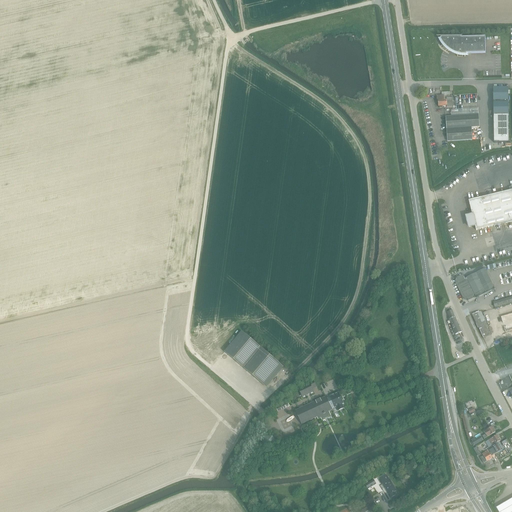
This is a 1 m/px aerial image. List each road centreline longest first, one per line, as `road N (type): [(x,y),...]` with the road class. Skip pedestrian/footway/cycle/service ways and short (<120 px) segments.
road 1 (track): [(210,367),(189,347),(186,332),(232,39)]
road 2 (primary): [(468,511),(426,271)]
road 3 (track): [(383,0),(232,39),(213,0)]
road 4 (primary): [(426,271),(398,88)]
road 5 (unclassified): [(440,267),(410,86)]
road 6 (unclassified): [(511,420),(440,267)]
